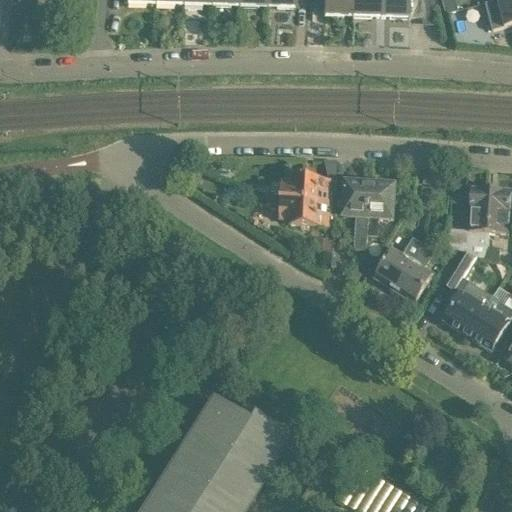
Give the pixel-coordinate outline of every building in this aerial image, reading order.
[(210,0),(211,8),(239,9),(238,0),(210,0)] [(238,0),(239,9),(267,9),(266,0),(238,0)] [(266,0),(267,9),(295,10),(295,0),(266,0)] [(323,0),(323,18),(351,19),(352,0),(323,0)] [(352,0),(351,19),(379,20),(379,0),(352,0)] [(379,0),(379,20),(408,21),(408,20),(421,21),(422,2),(409,1),(408,0),(379,0)] [(453,0),(449,0),(440,2),(443,15),(444,17),(457,13),(454,3),(453,0)] [(511,0),(506,0),(495,3),(483,6),(490,34),(511,28),(511,0)] [(332,195),(332,183),(293,180),(292,185),(282,184),(281,204),(317,206),(318,194),(331,195),(332,195)] [(345,185),(344,191),(343,219),(343,220),(356,221),(355,238),(354,253),(366,254),(367,239),(370,186),(345,185)] [(395,188),(370,186),(367,239),(378,239),(379,222),(393,223),(395,188)] [(424,190),(423,203),(432,204),(434,191),(424,190)] [(337,199),(336,199),(335,218),(343,219),(344,191),(337,191),(337,199)] [(489,236),(491,192),(472,191),(468,258),(484,262),(488,250),(489,236)] [(511,194),(491,192),(489,236),(508,237),(511,194)] [(317,206),(281,204),(280,224),(290,224),(290,229),(329,231),(330,219),(317,218),(317,206)] [(315,240),(313,259),(330,261),(333,243),(315,240)] [(395,295),(424,249),(413,242),(403,259),(393,253),(374,282),(395,295)] [(424,249),(395,295),(415,307),(434,278),(424,272),(434,255),(424,249)] [(437,280),(442,283),(457,259),(444,250),(437,260),(445,266),(437,280)] [(488,250),(484,262),(499,266),(500,251),(488,250)] [(454,295),(474,262),(461,257),(440,287),(454,295)] [(467,340),(492,300),(483,294),(482,295),(468,287),(462,296),(443,325),(467,340)] [(185,312),(199,321),(207,309),(193,300),(185,312)] [(502,306),(492,300),(467,340),(491,355),(509,325),(511,320),(511,314),(501,307),(502,306)] [(245,511),(289,442),(242,412),(238,418),(214,404),(146,511),(245,511)] [(353,511),(422,511),(425,508),(358,467),(334,500),(353,511)]
